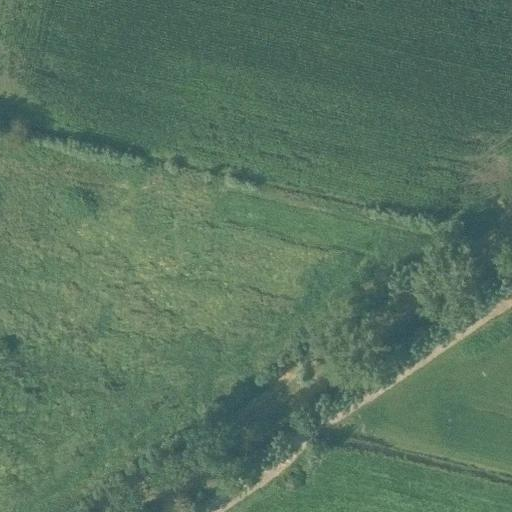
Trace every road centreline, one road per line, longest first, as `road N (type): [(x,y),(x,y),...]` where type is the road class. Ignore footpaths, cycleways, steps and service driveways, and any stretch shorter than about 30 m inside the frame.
road 1 (track): [(119,511),(511,231)]
road 2 (track): [(207,511),(511,293)]
